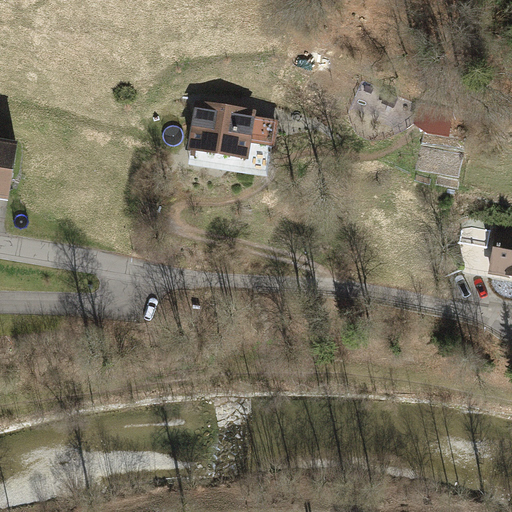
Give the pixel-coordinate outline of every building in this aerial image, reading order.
[(363,84),(361,90),(371,94),(374,88),(363,84)] [(386,92),(382,103),(395,108),(399,97),(386,92)] [(194,102),(187,152),(230,158),(249,160),(251,145),(273,148),(277,120),(255,117),(256,111),(194,102)] [(0,202),(9,203),(18,144),(0,141),(0,202)] [(511,225),(498,223),(489,275),(511,279),(511,225)] [(487,255),(471,252),(469,267),(484,270),(487,255)]
